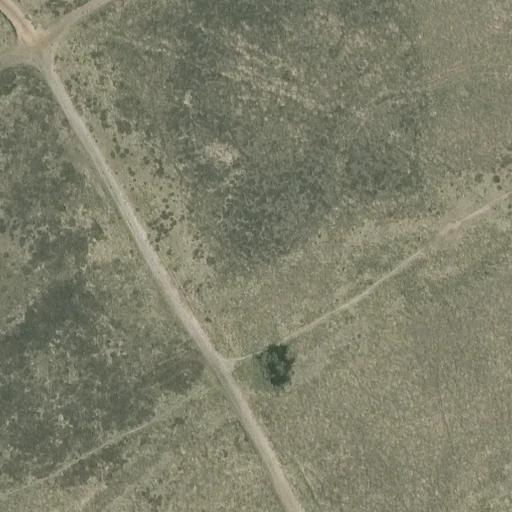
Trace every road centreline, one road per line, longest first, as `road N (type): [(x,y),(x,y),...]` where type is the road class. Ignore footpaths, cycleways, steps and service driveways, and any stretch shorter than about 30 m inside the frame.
road 1 (track): [(0,4),(298,511)]
road 2 (track): [(0,60),(107,0)]
